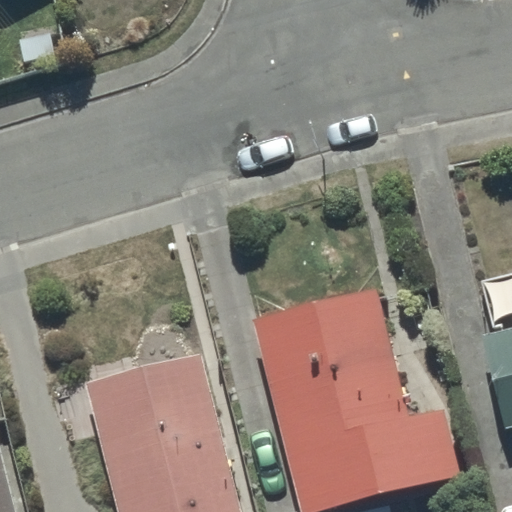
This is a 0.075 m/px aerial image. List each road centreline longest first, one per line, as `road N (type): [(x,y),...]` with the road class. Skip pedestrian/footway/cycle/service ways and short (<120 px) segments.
road 1 (residential): [(322,89),(0,188)]
road 2 (residential): [(511,51),(322,89)]
